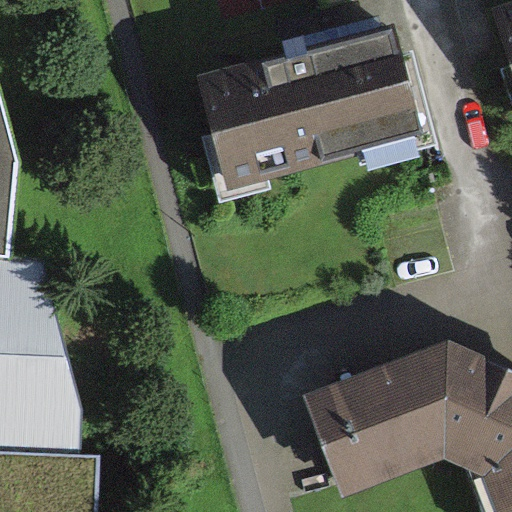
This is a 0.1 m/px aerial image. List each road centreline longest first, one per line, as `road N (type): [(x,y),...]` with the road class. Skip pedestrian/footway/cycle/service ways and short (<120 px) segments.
road 1 (residential): [(257,511),(222,388),(511,276)]
road 2 (residential): [(511,246),(444,0)]
